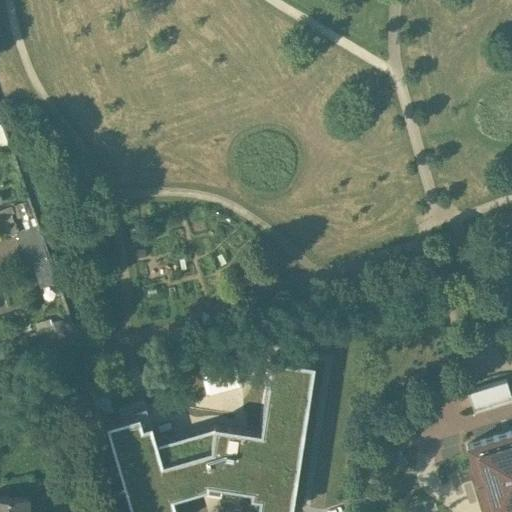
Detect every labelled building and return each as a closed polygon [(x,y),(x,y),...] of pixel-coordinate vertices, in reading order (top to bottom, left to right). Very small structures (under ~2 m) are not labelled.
[(30,283),(52,281),(47,225),(25,227),(30,283)] [(137,415),(107,423),(132,511),(175,511),(170,495),(206,485),(206,481),(252,489),(251,495),(259,496),(258,509),(279,511),(289,511),(312,363),(270,357),(266,383),(269,383),(261,432),(216,425),(155,443),(149,423),(140,426),(137,415)] [(506,379),(468,391),(473,410),(511,398),(506,379)] [(511,430),(467,445),(487,511),(495,511),(511,507),(511,430)] [(27,511),(27,498),(0,498),(0,511),(27,511)]
